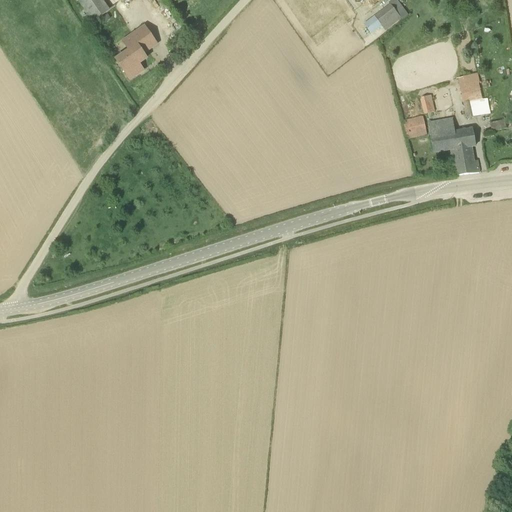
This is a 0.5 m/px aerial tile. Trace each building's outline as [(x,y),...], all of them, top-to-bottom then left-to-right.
[(102,0),(77,0),(93,22),(109,10),(102,0)] [(375,17),(364,26),(370,34),(381,26),(397,14),(390,5),(375,17)] [(116,60),(129,80),(138,74),(137,72),(142,69),(139,64),(146,59),(143,54),(156,44),(144,27),(135,34),(137,38),(128,44),(132,49),(116,60)] [(487,114),(486,108),(485,109),(477,74),(458,79),(466,118),(487,114)] [(423,114),(435,112),(431,95),(419,98),(423,114)] [(413,138),(426,135),(422,116),(402,121),(407,142),(413,140),(413,138)] [(479,173),(477,162),(470,164),(467,147),(476,146),(473,130),(455,133),(453,119),(430,122),(430,121),(427,121),(433,153),(453,149),(456,167),(459,167),(460,176),(472,174),(479,173)] [(503,120),(490,123),(492,132),(505,129),(503,120)]
